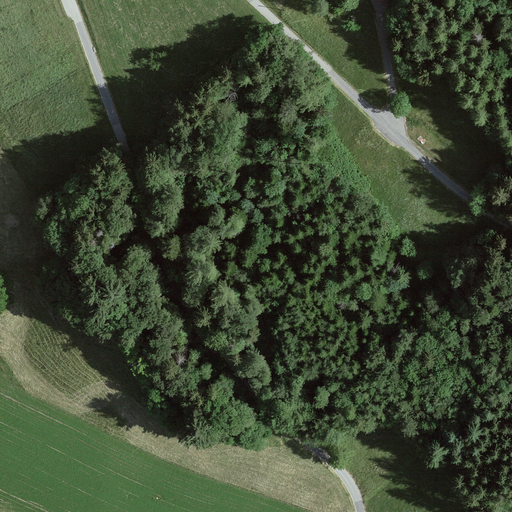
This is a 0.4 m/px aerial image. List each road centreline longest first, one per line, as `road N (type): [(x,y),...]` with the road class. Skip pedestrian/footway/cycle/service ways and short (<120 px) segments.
road 1 (unclassified): [(359,511),(337,469),(257,400),(184,309),(70,0)]
road 2 (unclassified): [(250,0),(459,192),(511,224)]
